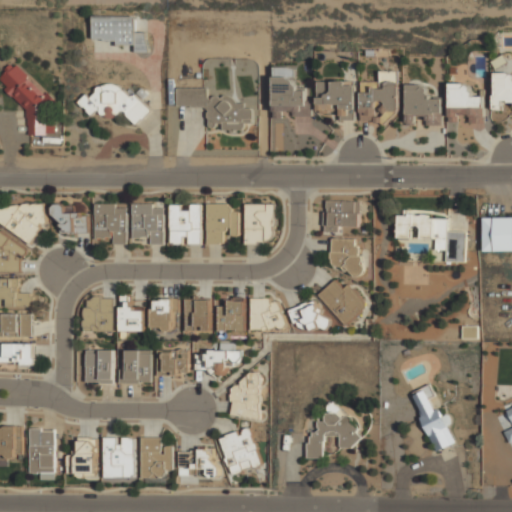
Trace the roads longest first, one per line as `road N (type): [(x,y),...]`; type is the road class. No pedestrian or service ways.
road 1 (residential): [(0,180),(511,178)]
road 2 (residential): [(511,505),(0,505)]
road 3 (residential): [(295,176),(296,234),(272,267),(81,279),(62,310),(61,402)]
road 4 (residential): [(194,414),(91,410),(0,391)]
